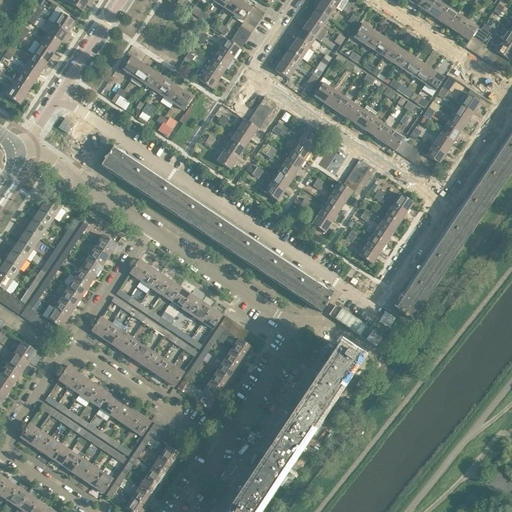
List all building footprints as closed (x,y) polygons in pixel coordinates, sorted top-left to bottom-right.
[(87,0),(64,0),(82,12),(87,5),(89,6),(92,3),(87,0)] [(240,0),(228,0),(223,8),(234,15),(243,2),(240,0)] [(322,0),(317,9),(330,18),(336,8),(324,0),(322,0)] [(348,1),(346,0),(324,0),(336,8),(341,11),(348,1)] [(428,13),(437,0),(436,0),(422,0),(418,7),(428,13)] [(439,20),(447,7),(437,0),(428,13),(439,20)] [(243,2),(234,15),(243,21),(244,21),(247,16),(251,11),(252,8),(243,2)] [(43,10),(37,6),(34,11),(40,15),(43,10)] [(254,6),(252,8),(251,11),(261,18),(265,13),(254,6)] [(449,27),(458,14),(447,7),(439,20),(449,27)] [(310,19),(323,28),(330,18),(317,9),(310,19)] [(31,15),(37,19),(40,15),(34,11),(31,15)] [(261,18),(251,11),(247,16),(258,23),(261,18)] [(75,22),(61,13),(54,24),(68,33),(75,22)] [(459,34),(468,21),(458,14),(449,27),(459,34)] [(258,23),(247,16),(244,21),(255,28),(258,23)] [(303,29),(316,38),(323,28),(310,19),(303,29)] [(255,28),(244,21),(243,21),(240,26),(251,33),(255,28)] [(469,41),(472,36),(478,28),(468,21),(459,34),(469,41)] [(68,33),(54,24),(47,34),(61,43),(68,33)] [(363,24),(354,37),(364,44),(373,30),(363,24)] [(251,33),(240,26),(237,31),(248,38),(251,33)] [(29,31),(23,27),(21,31),(27,35),(29,31)] [(296,39),(309,48),(316,38),(303,29),(296,39)] [(373,30),(364,44),(374,50),(383,37),(373,30)] [(18,35),(24,39),(27,35),(21,31),(18,35)] [(248,38),(237,31),(234,36),(245,43),(248,38)] [(511,32),(509,31),(502,41),(511,47),(511,32)] [(61,43),(47,34),(40,44),(54,53),(61,43)] [(245,43),(234,36),(230,42),(240,48),(241,49),(245,43)] [(469,41),(465,47),(471,50),(478,40),(472,36),(469,41)] [(383,37),(374,50),(384,57),(393,44),(383,37)] [(230,42),(227,39),(220,50),(232,59),(240,48),(230,42)] [(290,49),(303,58),(309,48),(296,39),(290,49)] [(476,54),(483,43),(478,40),(471,50),(476,54)] [(508,60),(509,60),(511,55),(511,47),(502,41),(495,51),(498,53),(503,56),(508,60)] [(481,57),(488,46),(483,43),(476,54),(481,57)] [(54,53),(40,44),(34,55),(47,64),(54,53)] [(393,44),(384,57),(395,64),(403,51),(393,44)] [(486,60),(493,50),(488,46),(481,57),(486,60)] [(16,51),(10,47),(7,51),(13,56),(16,51)] [(283,60),(296,69),(303,58),(290,49),(283,60)] [(213,60),(226,69),(232,59),(220,50),(213,60)] [(491,64),(498,53),(495,51),(493,50),(486,60),(491,64)] [(4,56),(10,60),(13,56),(7,51),(4,56)] [(403,51),(395,64),(405,71),(414,58),(403,51)] [(195,57),(189,53),(186,57),(192,61),(195,57)] [(496,67),(503,56),(498,53),(491,64),(496,67)] [(47,64),(34,55),(27,65),(40,74),(47,64)] [(131,56),(123,70),(133,76),(142,63),(131,56)] [(201,67),(219,79),(226,69),(213,60),(208,56),(201,67)] [(501,71),(508,60),(503,56),(496,67),(501,71)] [(414,58),(405,71),(415,78),(424,64),(414,58)] [(276,70),(289,79),(296,69),(283,60),(276,70)] [(141,87),(143,83),(152,70),(142,63),(133,76),(130,80),(141,87)] [(424,64),(415,78),(425,84),(434,71),(424,64)] [(40,74),(27,65),(20,75),(34,84),(40,74)] [(194,77),(212,89),(219,79),(201,67),(194,77)] [(384,81),(386,77),(379,73),(381,71),(377,68),(373,74),(384,81)] [(152,70),(143,83),(153,90),(162,77),(152,70)] [(436,91),(444,78),(434,71),(425,84),(436,91)] [(34,84),(20,75),(13,85),(27,94),(34,84)] [(162,77),(153,90),(163,97),(172,83),(162,77)] [(318,91),(314,96),(324,103),(333,90),(336,86),(323,77),(315,89),(318,91)] [(303,88),(309,92),(316,82),(310,78),(303,88)] [(172,83),(163,97),(173,103),(182,90),(172,83)] [(6,96),(20,105),(27,94),(13,85),(6,96)] [(120,97),(124,99),(127,94),(119,88),(112,100),(116,103),(120,97)] [(184,111),(193,97),(182,90),(173,103),(184,111)] [(334,110),(343,97),(333,90),(324,103),(334,110)] [(437,95),(444,99),(446,95),(440,91),(437,95)] [(480,103),(467,94),(460,104),(473,113),(480,103)] [(276,104),(265,96),(262,102),(273,109),(276,104)] [(345,117),(353,103),(343,97),(334,110),(345,117)] [(401,97),(397,103),(402,106),(405,100),(401,97)] [(135,107),(140,111),(144,105),(140,101),(135,107)] [(147,122),(156,108),(148,102),(139,117),(147,122)] [(273,109),(262,102),(259,106),(269,114),(273,109)] [(355,123),(364,110),(353,103),(345,117),(355,123)] [(473,113),(460,104),(453,115),(466,123),(473,113)] [(269,114),(259,106),(255,111),(266,118),(269,114)] [(365,130),(374,117),(377,113),(366,106),(364,110),(355,123),(365,130)] [(183,114),(179,121),(184,123),(193,109),(190,107),(184,115),(183,114)] [(266,118),(255,111),(252,117),(263,124),(266,118)] [(466,123),(453,115),(447,125),(460,134),(466,123)] [(168,120),(165,124),(172,129),(177,122),(170,117),(168,120)] [(258,128),(259,129),(263,124),(252,117),(248,122),(258,128)] [(375,137),(384,124),(374,117),(365,130),(375,137)] [(424,117),(420,122),(425,125),(429,120),(424,117)] [(258,128),(248,122),(245,120),(238,130),(251,139),(258,128)] [(162,125),(158,130),(167,136),(172,129),(165,124),(164,126),(162,125)] [(281,124),(279,128),(288,134),(290,130),(281,124)] [(385,144),(394,131),(384,124),(375,137),(385,144)] [(460,134),(447,125),(440,135),(453,144),(460,134)] [(275,126),(273,130),(285,138),(288,134),(279,128),(275,126)] [(251,139),(238,130),(231,140),(244,149),(251,139)] [(319,140),(306,131),(299,141),(312,150),(319,140)] [(403,140),(405,138),(394,131),(385,144),(396,151),(403,140)] [(410,135),(417,139),(419,135),(413,131),(410,135)] [(453,144),(440,135),(433,145),(446,154),(453,144)] [(205,143),(210,147),(213,143),(207,139),(207,140),(205,143)] [(244,149),(231,140),(224,150),(238,159),(244,149)] [(401,154),(408,144),(403,140),(396,151),(401,154)] [(312,150),(299,141),(292,151),(305,160),(312,150)] [(406,158),(413,147),(408,144),(401,154),(406,158)] [(439,164),(440,164),(446,154),(433,145),(426,156),(428,157),(433,160),(439,164)] [(116,173),(114,175),(307,303),(308,301),(315,306),(314,308),(321,312),(324,306),(326,307),(327,305),(326,305),(333,292),(327,288),(326,286),(325,285),(323,284),(322,283),(319,283),(317,285),(311,280),(312,278),(135,160),(134,162),(127,158),(128,156),(127,153),(126,152),(124,151),(122,150),(120,150),(114,146),(106,158),(105,157),(104,159),(105,160),(101,166),(108,170),(109,168),(116,173)] [(264,147),(261,152),(272,158),(274,154),(267,150),(264,147)] [(411,161),(418,150),(413,147),(406,158),(411,161)] [(217,161),(230,170),(238,159),(224,150),(217,161)] [(416,164),(423,154),(418,150),(411,161),(416,164)] [(305,160),(292,151),(285,161),(298,170),(305,160)] [(421,168),(428,157),(426,156),(423,154),(416,164),(421,168)] [(426,171),(433,160),(428,157),(421,168),(426,171)] [(371,167),(360,160),(356,165),(367,172),(371,167)] [(431,175),(439,164),(433,160),(426,171),(431,175)] [(298,170),(285,161),(278,172),(292,181),(298,170)] [(486,198),(482,204),(504,219),(511,206),(511,162),(488,199),(486,198)] [(353,170),(364,176),(367,172),(356,165),(353,170)] [(350,174),(361,181),(364,176),(353,170),(350,174)] [(292,181),(278,172),(271,182),(285,191),(292,181)] [(347,179),(358,186),(361,181),(350,174),(347,179)] [(260,190),(278,201),(285,191),(271,182),(267,179),(260,190)] [(353,192),(354,192),(358,186),(347,179),(343,185),(353,192)] [(313,186),(319,190),(321,186),(316,182),(313,186)] [(343,185),(339,183),(333,193),(346,202),(353,192),(343,185)] [(374,183),(370,189),(376,193),(379,190),(380,187),(374,183)] [(13,192),(10,191),(4,200),(6,202),(13,192)] [(326,203),(339,212),(346,202),(333,193),(326,203)] [(413,203),(400,194),(393,205),(406,213),(413,203)] [(61,208),(47,198),(40,209),(54,218),(61,208)] [(319,214),(332,222),(339,212),(326,203),(319,214)] [(406,213),(393,205),(387,215),(400,223),(406,213)] [(33,219),(47,229),(54,218),(40,209),(33,219)] [(312,224),(325,233),(332,222),(319,214),(312,224)] [(400,223),(387,215),(379,225),(393,234),(400,223)] [(80,221),(76,218),(69,228),(73,231),(80,221)] [(26,230),(40,239),(47,229),(33,219),(26,230)] [(88,226),(83,223),(76,233),(81,236),(88,226)] [(393,234),(379,225),(373,235),(386,244),(393,234)] [(73,231),(69,228),(62,239),(66,242),(73,231)] [(413,277),(393,308),(420,326),(443,292),(440,290),(472,243),(450,228),(446,234),(448,235),(418,280),(413,277)] [(19,240),(33,249),(40,239),(26,230),(19,240)] [(81,236),(76,233),(69,244),(74,247),(81,236)] [(386,244),(373,235),(366,245),(379,254),(386,244)] [(116,245),(102,236),(95,246),(109,256),(116,245)] [(66,242),(62,239),(55,249),(59,252),(66,242)] [(12,250),(26,260),(33,249),(19,240),(12,250)] [(74,247),(69,244),(62,254),(67,257),(74,247)] [(359,256),(372,264),(379,254),(366,245),(359,256)] [(109,256),(95,246),(88,257),(103,266),(109,256)] [(59,252),(55,249),(48,259),(52,262),(59,252)] [(6,261),(20,270),(26,260),(12,250),(6,261)] [(67,257),(62,254),(55,264),(60,267),(67,257)] [(103,266),(88,257),(82,267),(96,276),(103,266)] [(52,262),(48,259),(41,270),(46,272),(52,262)] [(139,260),(130,274),(140,281),(150,267),(139,260)] [(0,269),(0,271),(13,280),(20,270),(6,261),(0,269)] [(60,267),(55,264),(49,275),(53,277),(60,267)] [(96,276),(82,267),(75,277),(89,287),(96,276)] [(151,288),(160,274),(150,267),(140,281),(151,288)] [(46,272),(41,270),(35,280),(39,283),(46,272)] [(0,286),(6,291),(13,280),(0,271),(0,286)] [(161,294),(170,281),(160,274),(151,288),(161,294)] [(53,277),(49,275),(42,285),(46,288),(53,277)] [(89,287),(75,277),(68,288),(82,297),(89,287)] [(39,283),(35,280),(28,290),(32,293),(39,283)] [(171,301),(181,288),(170,281),(161,294),(171,301)] [(46,288),(42,285),(35,295),(39,298),(46,288)] [(82,297),(68,288),(61,298),(75,307),(82,297)] [(182,308),(191,294),(181,288),(171,301),(182,308)] [(21,301),(25,303),(32,293),(28,290),(21,301)] [(119,290),(116,294),(127,301),(130,297),(119,290)] [(5,291),(0,297),(0,301),(3,304),(10,294),(5,291)] [(10,294),(3,304),(8,307),(15,297),(10,294)] [(192,315),(201,301),(191,294),(182,308),(192,315)] [(28,306),(32,309),(39,298),(35,295),(28,306)] [(15,297),(8,307),(13,311),(20,301),(15,297)] [(114,297),(111,301),(122,308),(125,304),(114,297)] [(130,297),(127,301),(137,308),(140,304),(130,297)] [(75,307),(61,298),(54,308),(68,317),(75,307)] [(18,314),(25,304),(20,301),(13,311),(18,314)] [(202,322),(211,308),(201,301),(192,315),(202,322)] [(132,315),(135,311),(125,304),(122,308),(132,315)] [(140,304),(137,308),(147,315),(150,310),(140,304)] [(28,306),(21,316),(26,319),(33,309),(28,306)] [(58,326),(61,328),(68,317),(54,308),(47,319),(52,323),(58,326)] [(213,329),(222,315),(211,308),(202,322),(213,329)] [(31,323),(38,313),(33,309),(26,319),(31,323)] [(150,310),(147,315),(158,322),(161,317),(150,310)] [(142,322),(145,318),(135,311),(132,315),(142,322)] [(36,326),(42,316),(38,313),(31,323),(36,326)] [(41,329),(47,319),(42,316),(36,326),(41,329)] [(219,326),(224,329),(224,330),(231,320),(226,316),(219,326)] [(101,317),(92,331),(102,338),(111,324),(101,317)] [(161,317),(158,322),(168,328),(171,324),(161,317)] [(153,329),(156,325),(145,318),(142,322),(153,329)] [(46,332),(52,323),(47,319),(41,329),(46,332)] [(229,333),(236,323),(231,320),(224,330),(229,333)] [(51,336),(58,326),(52,323),(46,332),(51,336)] [(234,336),(241,326),(236,323),(229,333),(234,336)] [(111,324),(102,338),(112,345),(122,331),(111,324)] [(171,324),(168,328),(178,335),(181,331),(171,324)] [(163,336),(166,331),(156,325),(153,329),(163,336)] [(212,337),(217,340),(224,329),(219,326),(212,337)] [(241,326),(234,336),(238,339),(239,340),(246,330),(241,326)] [(246,330),(239,340),(244,343),(251,333),(246,330)] [(122,331),(112,345),(123,352),(132,338),(122,331)] [(173,343),(176,338),(166,331),(163,336),(173,343)] [(181,331),(178,335),(188,342),(191,338),(181,331)] [(401,338),(391,332),(388,338),(397,344),(401,338)] [(249,346),(256,336),(251,333),(244,343),(249,346)] [(205,347),(210,350),(217,340),(212,337),(205,347)] [(132,338),(123,352),(133,359),(142,345),(132,338)] [(183,349),(186,345),(176,338),(173,343),(183,349)] [(199,349),(202,345),(191,338),(188,342),(199,349)] [(244,343),(239,340),(238,339),(231,350),(245,359),(252,348),(249,346),(244,343)] [(36,352),(22,342),(15,353),(29,362),(36,352)] [(142,345),(133,359),(143,365),(152,352),(142,345)] [(194,357),(197,352),(186,345),(183,349),(194,357)] [(255,511),(269,492),(302,443),(319,417),(351,369),(357,360),(336,346),(239,492),(226,511),(255,511)] [(198,358),(203,361),(210,350),(205,347),(198,358)] [(224,360),(238,369),(245,359),(231,350),(224,360)] [(152,352),(143,365),(153,372),(163,358),(152,352)] [(29,362),(15,353),(8,363),(22,373),(29,362)] [(163,358),(153,372),(163,379),(173,365),(163,358)] [(191,368),(196,371),(203,361),(198,358),(191,368)] [(217,370),(231,380),(238,369),(224,360),(217,370)] [(22,373),(8,363),(1,374),(15,383),(22,373)] [(174,387),(184,373),(173,365),(163,379),(174,387)] [(68,367),(59,380),(70,388),(79,374),(68,367)] [(196,371),(191,368),(184,378),(189,381),(196,371)] [(210,381),(224,390),(231,380),(217,370),(210,381)] [(15,383),(1,374),(0,375),(0,387),(8,393),(15,383)] [(79,374),(70,388),(80,395),(89,381),(79,374)] [(177,389),(182,392),(189,381),(184,378),(177,389)] [(89,381),(80,395),(90,401),(99,388),(89,381)] [(224,390),(210,381),(204,391),(217,400),(224,390)] [(8,393),(0,387),(0,402),(1,403),(8,393)] [(99,388),(90,401),(100,408),(110,394),(99,388)] [(197,402),(210,411),(217,400),(204,391),(197,402)] [(110,394),(100,408),(97,413),(107,420),(110,415),(120,401),(110,394)] [(48,396),(45,401),(56,408),(59,404),(48,396)] [(120,401),(110,415),(121,422),(130,408),(120,401)] [(43,404),(40,408),(51,415),(54,411),(43,404)] [(66,415),(69,411),(59,404),(56,408),(66,415)] [(130,408),(121,422),(131,429),(140,415),(130,408)] [(54,411),(51,415),(61,422),(64,418),(54,411)] [(76,422),(79,418),(69,411),(66,415),(76,422)] [(141,436),(151,422),(140,415),(131,429),(141,436)] [(64,418),(61,422),(71,429),(74,425),(64,418)] [(87,429),(90,424),(79,418),(76,422),(87,429)] [(148,433),(152,436),(153,436),(160,426),(155,423),(148,433)] [(30,424),(20,438),(31,445),(40,431),(30,424)] [(97,435),(100,431),(90,424),(87,429),(97,435)] [(74,425),(71,429),(82,436),(85,432),(74,425)] [(158,439),(165,429),(160,426),(153,436),(158,439)] [(163,443),(170,433),(165,429),(158,439),(163,443)] [(41,452),(50,438),(40,431),(31,445),(41,452)] [(107,442),(110,438),(100,431),(97,435),(107,442)] [(85,432),(82,436),(92,443),(95,439),(85,432)] [(141,443),(145,446),(152,436),(148,433),(141,443)] [(170,433),(163,443),(167,445),(168,446),(175,436),(170,433)] [(175,436),(168,446),(173,449),(180,439),(175,436)] [(51,458),(61,445),(50,438),(41,452),(51,458)] [(117,449),(120,445),(110,438),(107,442),(117,449)] [(95,439),(92,443),(102,450),(105,445),(95,439)] [(178,453),(185,443),(180,439),(173,449),(178,453)] [(145,446),(141,443),(134,453),(138,456),(145,446)] [(62,465),(71,452),(61,445),(51,458),(62,465)] [(105,445),(102,450),(112,456),(115,452),(105,445)] [(128,456),(131,452),(120,445),(117,449),(128,456)] [(173,449),(168,446),(167,445),(160,456),(174,465),(181,455),(178,453),(173,449)] [(72,472),(81,458),(71,452),(62,465),(72,472)] [(123,464),(126,459),(115,452),(112,456),(123,464)] [(138,456),(134,453),(127,464),(131,467),(138,456)] [(153,466),(167,476),(174,465),(160,456),(153,466)] [(82,479),(92,465),(81,458),(72,472),(82,479)] [(131,467),(127,464),(120,474),(124,477),(131,467)] [(93,486),(102,472),(92,465),(82,479),(93,486)] [(167,476),(153,466),(146,477),(160,486),(167,476)] [(103,493),(112,479),(102,472),(93,486),(103,493)] [(124,477),(120,474),(113,484),(118,487),(124,477)] [(139,487),(153,496),(160,486),(146,477),(139,487)] [(7,480),(0,490),(0,495),(8,501),(17,487),(7,480)] [(106,495),(110,498),(118,487),(113,484),(106,495)] [(17,487),(8,501),(18,508),(28,494),(17,487)] [(153,496),(139,487),(132,497),(146,507),(153,496)] [(28,494),(18,508),(24,511),(30,511),(38,501),(28,494)] [(125,508),(131,511),(142,511),(146,507),(132,497),(125,508)] [(38,501),(30,511),(45,511),(48,508),(38,501)]
